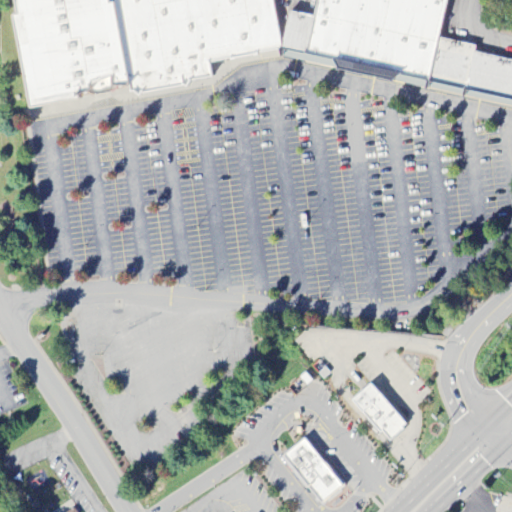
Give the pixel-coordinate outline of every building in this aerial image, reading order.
[(117,8),(131,86),(73,97),(74,104),(26,113),(9,22),(14,21),(10,0),(104,0),(106,10),(117,8)] [(131,86),(133,92),(206,78),(204,63),(280,47),(271,0),(115,0),(117,8),(131,86)] [(280,47),(287,10),(312,15),(315,0),(446,0),(428,80),(280,47)] [(349,399),(377,432),(380,430),(389,439),(402,428),(400,425),(402,423),(368,383),(349,399)] [(280,455),(320,502),(342,484),(302,436),(280,455)]
